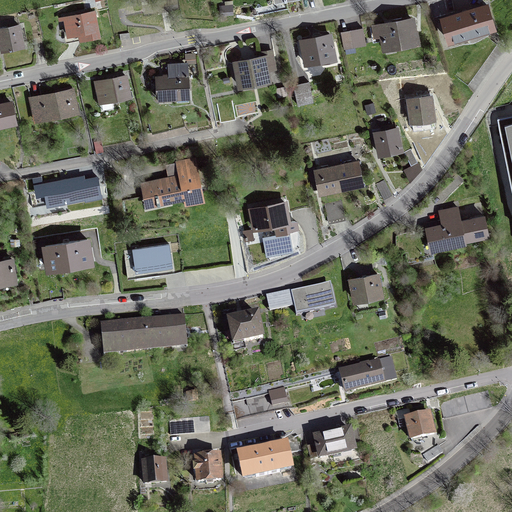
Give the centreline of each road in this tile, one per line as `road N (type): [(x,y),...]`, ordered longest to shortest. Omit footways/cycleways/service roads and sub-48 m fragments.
road 1 (residential): [(0,324),(204,300),(279,279),(360,234),(424,185),(511,61)]
road 2 (residential): [(403,0),(0,80)]
road 3 (residential): [(235,433),(511,378)]
road 4 (residential): [(0,176),(217,134)]
road 5 (residential): [(511,414),(455,470),(391,511)]
